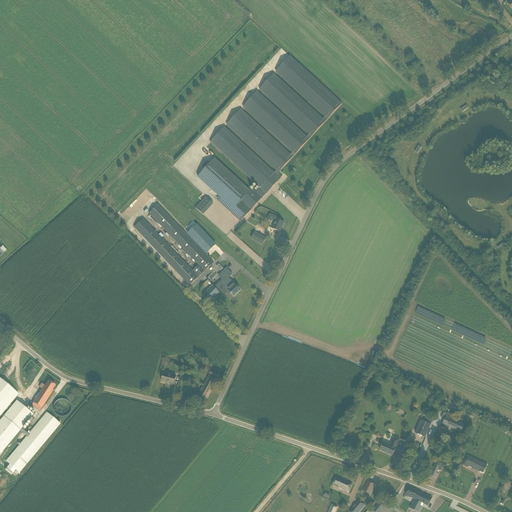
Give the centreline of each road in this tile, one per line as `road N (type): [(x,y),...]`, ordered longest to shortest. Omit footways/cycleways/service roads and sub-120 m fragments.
road 1 (unclassified): [(212,414),(327,176),(511,35)]
road 2 (unclassified): [(482,511),(212,414)]
road 3 (unclassified): [(212,414),(61,375),(0,324)]
